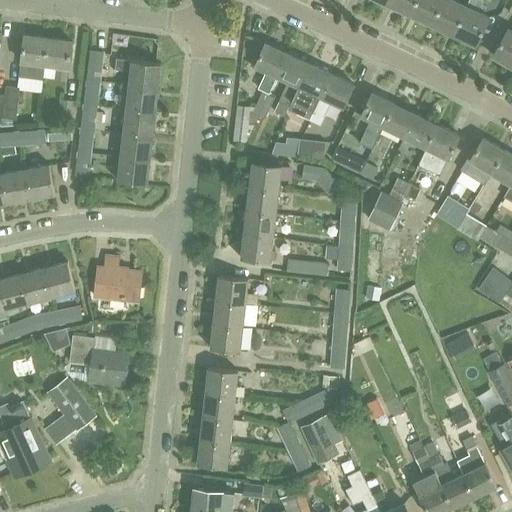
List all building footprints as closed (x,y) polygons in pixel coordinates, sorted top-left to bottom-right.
[(416,0),(389,0),(388,4),(409,15),(416,0)] [(431,25),(442,0),(416,0),(409,15),(431,25)] [(451,0),(442,0),(431,25),(453,35),(466,7),(451,0)] [(466,7),(453,35),(475,45),(489,17),(478,12),(483,1),(481,0),(469,0),(466,7)] [(511,31),(507,29),(492,56),(511,67),(511,31)] [(43,75),(47,37),(24,34),(20,60),(18,76),(44,79),(44,76),(43,75)] [(68,66),(71,40),(47,37),(43,75),(44,76),(54,77),(66,78),(67,66),(68,66)] [(275,77),(285,52),(263,42),(252,67),(265,73),(258,88),(263,90),(258,101),(270,107),(276,95),(270,92),(277,78),(275,77)] [(86,80),(101,82),(105,51),(90,49),(86,80)] [(275,77),(277,78),(287,83),(279,101),(290,106),(292,101),(298,88),(297,87),(308,63),(285,52),(275,77)] [(127,85),(158,88),(161,63),(130,60),(130,59),(117,58),(116,69),(129,70),(127,85)] [(318,97),(329,72),(308,63),(297,87),(298,88),(292,101),(302,106),(308,92),(318,97)] [(329,72),(318,97),(320,98),(310,119),(321,124),(331,103),(341,107),(352,82),(329,72)] [(98,106),(101,82),(86,80),(83,104),(98,106)] [(17,119),(20,87),(6,85),(5,94),(4,94),(1,117),(3,117),(17,119)] [(155,112),(158,88),(127,85),(124,108),(155,112)] [(382,126),(393,102),(371,92),(360,115),(370,120),(360,142),(373,148),(383,126),(382,126)] [(73,120),(76,100),(61,99),(58,118),(73,120)] [(270,107),(258,101),(256,106),(253,113),(259,116),(265,118),(270,107)] [(403,136),(414,113),(393,102),(382,126),(383,126),(403,136)] [(98,106),(83,104),(81,128),(95,129),(95,128),(105,129),(106,122),(103,122),(103,112),(98,111),(98,106)] [(248,128),(253,128),(259,116),(253,113),(256,106),(237,105),(234,141),(247,141),(248,128)] [(153,136),(155,112),(124,108),(122,132),(153,136)] [(425,147),(436,124),(414,113),(403,136),(425,147)] [(436,124),(425,147),(426,148),(419,164),(430,169),(437,153),(447,158),(458,135),(436,124)] [(49,140),(73,139),(72,127),(48,129),(49,140)] [(78,152),(92,153),(95,129),(81,128),(78,152)] [(24,131),(25,145),(46,144),(46,129),(24,131)] [(0,146),(25,145),(24,131),(0,132),(0,146)] [(150,159),(153,136),(122,132),(119,156),(150,159)] [(298,151),(299,138),(287,136),(286,150),(298,151)] [(324,158),(326,142),(299,138),(298,151),(298,155),(324,158)] [(470,159),(483,167),(490,171),(503,150),(483,138),(470,159)] [(511,183),(511,181),(511,155),(503,150),(490,171),(491,172),(511,183)] [(92,153),(78,152),(75,175),(89,176),(92,153)] [(348,167),(359,172),(365,160),(353,155),(348,167)] [(148,184),(150,159),(119,156),(117,181),(148,184)] [(373,179),(379,167),(365,160),(359,172),(373,179)] [(278,189),(280,165),(250,161),(247,185),(278,189)] [(331,197),(343,188),(326,167),(305,163),(302,178),(318,181),(331,197)] [(30,200),(54,195),(49,164),(25,168),(30,200)] [(7,204),(30,200),(25,168),(1,172),(7,204)] [(403,193),(409,182),(397,176),(389,193),(382,189),(380,193),(399,201),(401,198),(401,199),(404,193),(403,193)] [(511,201),(511,181),(511,183),(503,196),(511,201)] [(415,198),(421,187),(409,182),(403,193),(404,193),(415,198)] [(275,212),(278,189),(247,185),(244,208),(275,212)] [(404,200),(401,199),(401,198),(399,201),(380,193),(367,219),(390,230),(404,200)] [(341,220),(355,221),(357,197),(343,196),(341,220)] [(466,212),(468,209),(456,202),(447,197),(437,214),(457,227),(458,227),(466,212)] [(273,235),(275,212),(244,208),(242,232),(273,235)] [(457,227),(456,228),(465,234),(475,218),(467,213),(466,212),(458,227),(457,227)] [(511,230),(511,229),(511,215),(505,212),(497,226),(498,226),(496,230),(487,225),(480,236),(500,249),(511,230)] [(339,244),(354,245),(355,221),(341,220),(339,244)] [(511,230),(500,249),(511,256),(511,255),(511,230)] [(270,259),(273,235),(242,232),(239,256),(270,259)] [(354,245),(339,244),(337,269),(352,270),(354,245)] [(391,249),(390,273),(401,274),(402,250),(391,249)] [(116,267),(117,255),(105,254),(104,266),(97,266),(94,295),(138,299),(141,270),(116,267)] [(50,296),(73,290),(74,290),(66,259),(42,266),(50,296)] [(27,302),(50,296),(42,266),(19,272),(27,302)] [(488,295),(502,274),(492,267),(477,288),(488,295)] [(0,292),(4,308),(27,302),(19,272),(0,276),(0,292)] [(245,302),(248,278),(216,274),(213,299),(245,302)] [(511,283),(511,280),(502,274),(488,295),(498,303),(498,302),(505,293),(511,283)] [(368,286),(366,297),(379,299),(381,288),(368,286)] [(335,312),(349,313),(351,289),(337,288),(335,312)] [(511,297),(505,293),(498,302),(511,312),(511,297)] [(242,326),(245,302),(213,299),(210,323),(242,326)] [(80,305),(57,310),(60,324),(83,320),(80,305)] [(60,324),(57,310),(34,315),(38,329),(60,324)] [(349,313),(335,312),(333,337),(347,338),(349,313)] [(34,315),(12,324),(17,337),(38,329),(34,315)] [(240,351),(242,326),(210,323),(207,347),(240,351)] [(12,324),(0,328),(0,343),(17,337),(12,324)] [(505,341),(511,338),(511,329),(502,333),(505,341)] [(124,383),(128,352),(95,349),(96,337),(73,335),(69,362),(88,364),(87,373),(91,377),(90,379),(124,383)] [(347,338),(333,337),(331,361),(345,362),(347,338)] [(508,405),(511,403),(511,373),(505,362),(489,371),(508,405)] [(235,395),(237,371),(205,368),(203,392),(235,395)] [(339,388),(340,376),(324,374),(322,386),(328,387),(339,388)] [(78,428),(98,412),(69,376),(49,390),(78,428)] [(337,400),(339,388),(328,387),(327,389),(333,402),(337,400)] [(292,422),(334,402),(327,389),(283,410),(289,422),(277,427),(299,472),(312,466),(292,422)] [(232,419),(235,395),(203,392),(200,416),(232,419)] [(30,417),(23,401),(10,406),(8,403),(0,406),(0,413),(4,422),(2,422),(4,429),(0,430),(0,438),(2,443),(1,449),(3,456),(7,458),(9,458),(17,474),(51,459),(32,416),(30,417)] [(452,413),(459,426),(471,420),(465,407),(452,413)] [(318,464),(340,453),(336,444),(343,440),(330,411),(300,425),(318,464)] [(511,413),(511,411),(490,423),(501,442),(506,439),(509,445),(500,449),(511,469),(511,413)] [(229,443),(232,419),(200,416),(198,439),(229,443)] [(496,486),(484,462),(486,461),(471,431),(461,436),(470,454),(457,459),(463,473),(464,473),(475,497),(496,486)] [(227,467),(229,443),(198,439),(195,464),(227,467)] [(423,446),(424,446),(421,439),(409,444),(425,475),(413,481),(420,496),(419,496),(427,511),(444,511),(454,508),(423,446)] [(454,508),(475,497),(464,473),(463,473),(456,477),(449,463),(445,464),(434,441),(424,446),(423,446),(454,508)] [(376,501),(386,496),(376,476),(366,481),(367,483),(376,501)] [(262,497),(263,485),(244,483),(243,495),(262,497)] [(367,483),(358,488),(366,504),(366,506),(376,501),(367,483)] [(271,499),(271,498),(273,486),(263,485),(262,497),(271,499)] [(222,511),(232,511),(234,501),(235,492),(225,491),(194,487),(191,508),(222,511)] [(281,498),(287,511),(310,511),(303,490),(281,498)] [(381,511),(376,501),(366,506),(368,508),(360,511),(381,511)] [(409,511),(405,502),(385,511),(409,511)]
